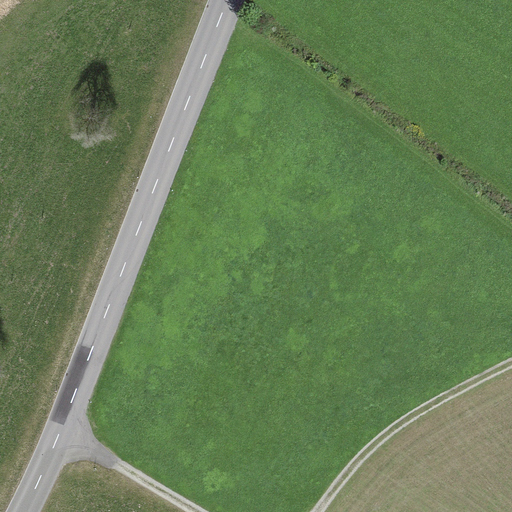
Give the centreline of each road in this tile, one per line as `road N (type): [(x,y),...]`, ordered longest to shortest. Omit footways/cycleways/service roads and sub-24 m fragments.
road 1 (tertiary): [(24,511),(228,0)]
road 2 (track): [(323,511),(364,456),(426,406),(511,363)]
road 3 (track): [(59,436),(193,511)]
